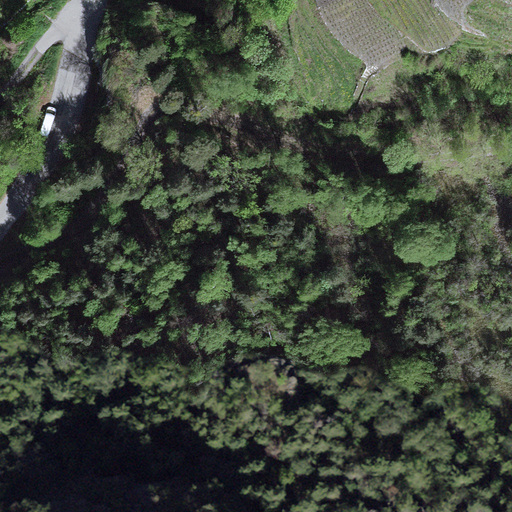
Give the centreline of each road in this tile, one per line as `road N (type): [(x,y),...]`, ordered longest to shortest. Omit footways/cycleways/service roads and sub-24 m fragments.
road 1 (unclassified): [(81,18),(44,153),(0,220)]
road 2 (track): [(81,18),(58,27),(0,119)]
